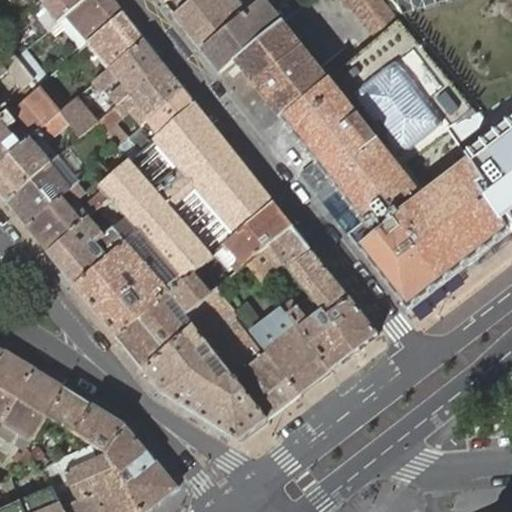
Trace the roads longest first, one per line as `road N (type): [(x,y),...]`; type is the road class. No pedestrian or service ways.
road 1 (residential): [(418,357),(136,0)]
road 2 (tertiary): [(418,357),(258,482)]
road 3 (tertiary): [(139,403),(9,250)]
road 4 (residential): [(0,313),(139,403)]
road 5 (secondary): [(382,453),(511,350)]
road 6 (tertiary): [(258,482),(139,403)]
road 7 (residential): [(139,403),(219,511)]
road 8 (residential): [(382,453),(436,467),(511,462)]
